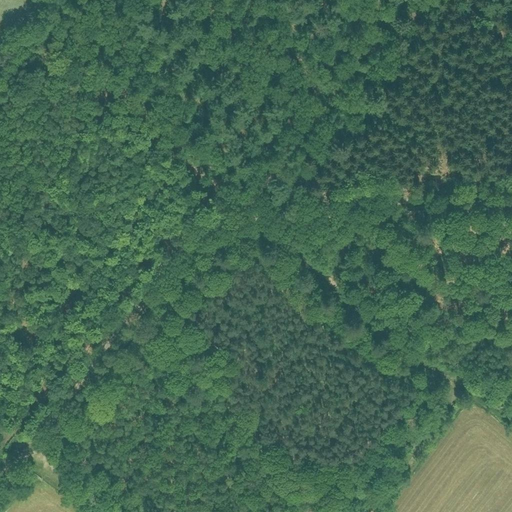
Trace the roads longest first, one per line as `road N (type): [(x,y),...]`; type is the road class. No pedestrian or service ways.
road 1 (track): [(255,218),(216,228),(178,254),(0,488)]
road 2 (track): [(255,218),(265,191),(408,0)]
road 3 (track): [(511,186),(255,218)]
road 4 (track): [(410,351),(255,218)]
road 5 (track): [(370,511),(472,385)]
